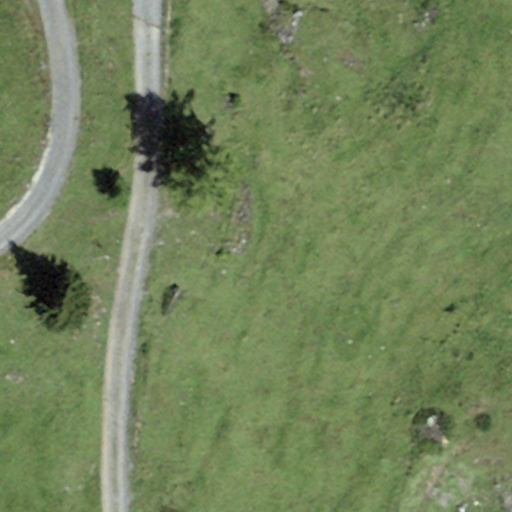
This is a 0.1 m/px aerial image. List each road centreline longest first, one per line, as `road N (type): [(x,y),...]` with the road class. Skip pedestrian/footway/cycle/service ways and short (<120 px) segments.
road 1 (track): [(122,511),(153,0)]
road 2 (track): [(49,0),(65,128),(0,240)]
